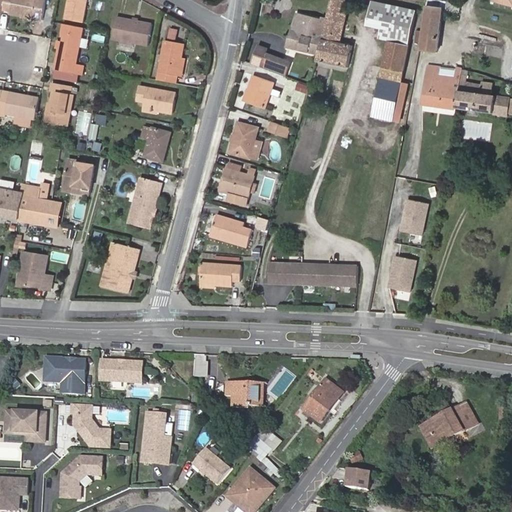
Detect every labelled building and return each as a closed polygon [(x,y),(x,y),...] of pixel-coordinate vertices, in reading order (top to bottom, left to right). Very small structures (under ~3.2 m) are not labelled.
[(13,0),(11,14),(43,20),(46,0),(13,0)] [(69,0),(66,19),(84,23),(88,0),(69,0)] [(318,61),(348,68),(352,47),(340,44),(350,0),(348,0),(331,0),(326,25),(319,55),(318,61)] [(389,41),(393,23),(413,27),(417,11),(372,1),(367,25),(382,28),(380,39),(389,41)] [(435,8),(431,7),(427,6),(421,51),(437,53),(443,8),(435,8)] [(113,38),(121,39),(135,42),(149,45),(153,25),(117,18),(113,38)] [(290,48),(319,55),(326,25),(297,18),(290,48)] [(389,41),(382,75),(381,78),(401,83),(413,27),(393,23),(389,41)] [(77,64),(84,28),(65,24),(63,34),(66,35),(64,42),(63,49),(60,49),(56,70),(82,75),(84,65),(77,64)] [(175,40),(177,29),(168,27),(166,38),(175,40)] [(159,72),(157,80),(176,83),(177,76),(181,58),(182,58),(185,44),(166,41),(160,73),(159,72)] [(259,66),(264,68),(278,73),(282,61),(263,54),(259,66)] [(282,61),(278,73),(288,77),(293,65),(282,61)] [(423,104),(457,109),(462,75),(462,74),(461,69),(456,68),(456,69),(454,81),(439,79),(441,68),(427,66),(423,104)] [(456,69),(441,68),(439,79),(454,81),(456,69)] [(246,101),(265,108),(274,83),(255,75),(246,101)] [(462,75),(457,109),(508,116),(510,99),(491,96),(493,90),(493,85),(482,83),(482,85),(468,83),(468,76),(462,75)] [(482,85),(482,83),(483,78),(468,76),(468,83),(482,85)] [(401,83),(381,78),(373,116),(393,120),(401,83)] [(306,93),(308,86),(297,82),(295,90),(306,93)] [(46,122),(68,127),(74,95),(71,94),(73,87),(53,83),(52,91),(54,91),(51,102),(49,102),(46,122)] [(145,101),(144,108),(174,113),(178,93),(140,87),(137,100),(145,101)] [(0,112),(36,120),(40,99),(11,93),(3,92),(0,108),(0,112)] [(96,139),(98,125),(90,123),(92,113),(78,110),(74,134),(96,139)] [(106,126),(108,117),(99,115),(97,124),(106,126)] [(288,127),(274,122),(271,130),(286,134),(288,127)] [(250,158),(258,128),(239,123),(231,152),(250,158)] [(164,162),(171,133),(145,126),(142,137),(151,139),(146,157),(164,162)] [(92,150),(101,152),(103,143),(94,141),(92,150)] [(11,154),(8,171),(20,173),(23,156),(11,154)] [(80,162),(69,160),(65,185),(84,188),(83,194),(91,195),(95,166),(80,164),(80,162)] [(228,178),(224,192),(232,193),(229,201),(247,206),(255,176),(228,169),(226,178),(228,178)] [(153,209),(156,209),(163,183),(144,178),(131,223),(148,228),(152,215),(153,209)] [(0,216),(58,226),(62,203),(40,199),(42,189),(25,185),(24,192),(0,188),(0,216)] [(423,237),(429,205),(409,201),(402,233),(423,237)] [(248,247),(254,230),(243,227),(244,223),(217,215),(211,236),(248,247)] [(99,242),(102,233),(95,231),(92,239),(99,242)] [(101,286),(107,288),(119,245),(112,243),(101,286)] [(132,278),(134,272),(140,250),(119,245),(107,288),(128,294),(132,278)] [(48,256),(24,252),(21,268),(25,269),(22,286),(42,287),(42,289),(51,290),(53,276),(45,275),(48,256)] [(418,262),(397,257),(390,290),(411,294),(418,262)] [(202,285),(233,287),(234,281),(242,282),(242,266),(203,264),(202,285)] [(360,267),(272,264),(272,283),(359,286),(360,267)] [(208,356),(196,355),(195,376),(207,377),(208,356)] [(63,382),(62,393),(85,394),(87,362),(77,361),(75,363),(70,363),(67,359),(63,359),(63,358),(46,357),(45,374),(48,378),(59,378),(63,382)] [(102,362),(101,381),(143,383),(144,362),(112,361),(110,363),(102,362)] [(45,381),(63,382),(59,378),(48,378),(45,374),(45,381)] [(22,385),(17,379),(12,383),(17,389),(22,385)] [(344,393),(326,380),(304,410),(322,423),(344,393)] [(265,407),(266,383),(227,382),(227,396),(234,396),(234,407),(247,408),(247,406),(265,407)] [(467,403),(441,418),(442,420),(429,427),(440,447),(479,425),(467,403)] [(93,406),(72,404),(72,413),(75,413),(74,424),(92,446),(111,447),(112,429),(101,429),(92,419),(93,406)] [(509,421),(510,408),(501,408),(501,420),(509,421)] [(8,411),(7,433),(29,434),(28,441),(45,441),(47,413),(8,411)] [(167,418),(148,416),(144,455),(160,457),(159,465),(169,467),(172,440),(165,439),(167,418)] [(442,420),(441,418),(422,428),(434,450),(440,447),(429,427),(442,420)] [(257,435),(249,444),(248,445),(263,460),(266,457),(273,449),(257,435)] [(207,447),(194,463),(218,484),(231,468),(207,447)] [(18,449),(0,448),(0,456),(18,457),(18,449)] [(352,466),(363,462),(359,452),(348,456),(352,466)] [(160,457),(144,455),(143,464),(159,465),(160,457)] [(63,473),(62,497),(81,499),(82,488),(80,487),(81,481),(88,474),(103,475),(104,457),(81,456),(63,473)] [(266,457),(263,460),(277,475),(281,471),(266,457)] [(255,511),(275,488),(251,467),(228,496),(247,511),(255,511)] [(370,491),(372,473),(349,470),(347,488),(370,491)] [(0,477),(0,508),(18,510),(18,502),(21,503),(21,494),(28,495),(29,479),(0,477)]
